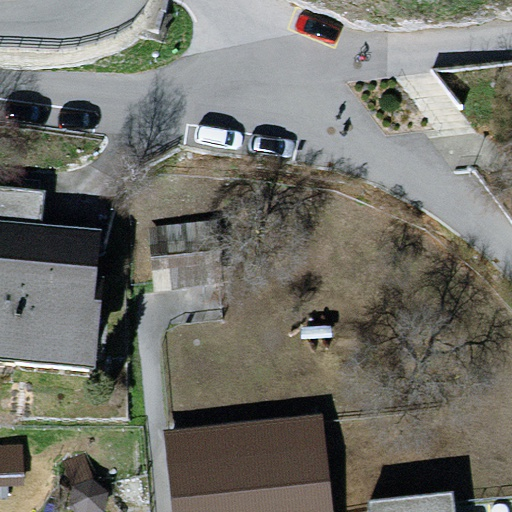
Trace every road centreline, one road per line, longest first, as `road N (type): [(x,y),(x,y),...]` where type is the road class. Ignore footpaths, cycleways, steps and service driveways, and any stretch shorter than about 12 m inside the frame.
road 1 (residential): [(0,92),(253,116),(361,136)]
road 2 (residential): [(361,136),(209,0)]
road 3 (residential): [(361,136),(511,263)]
road 4 (residential): [(0,17),(73,20),(116,0)]
